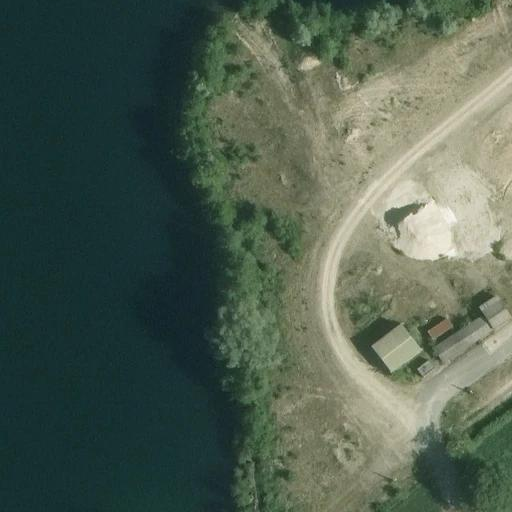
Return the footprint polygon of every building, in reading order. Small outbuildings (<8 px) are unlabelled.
[(389,307),(363,273),(338,292),(364,326),(389,307)] [(445,361),(511,319),(500,299),(433,341),(445,361)] [(449,317),(429,331),(435,339),(454,325),(449,317)] [(400,327),(372,349),(390,373),(419,352),(400,327)] [(430,361),(417,370),(422,377),(435,367),(430,361)]
